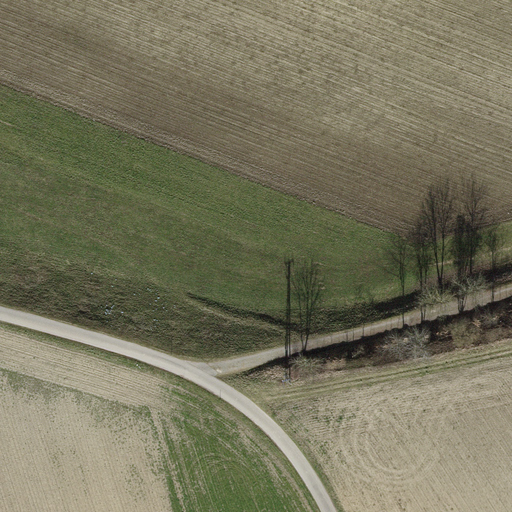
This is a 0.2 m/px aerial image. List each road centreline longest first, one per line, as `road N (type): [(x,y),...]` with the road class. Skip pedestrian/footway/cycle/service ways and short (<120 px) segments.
road 1 (unclassified): [(326,511),(260,420),(200,378),(0,315)]
road 2 (track): [(200,378),(511,290)]
